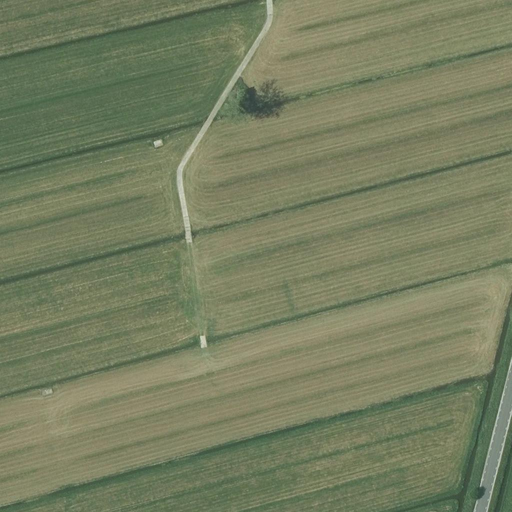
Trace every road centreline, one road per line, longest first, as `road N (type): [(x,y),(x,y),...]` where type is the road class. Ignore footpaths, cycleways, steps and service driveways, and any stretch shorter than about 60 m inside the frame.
road 1 (track): [(35,397),(203,347),(181,245),(182,156),(265,23),(265,0)]
road 2 (tertiary): [(511,388),(480,511)]
